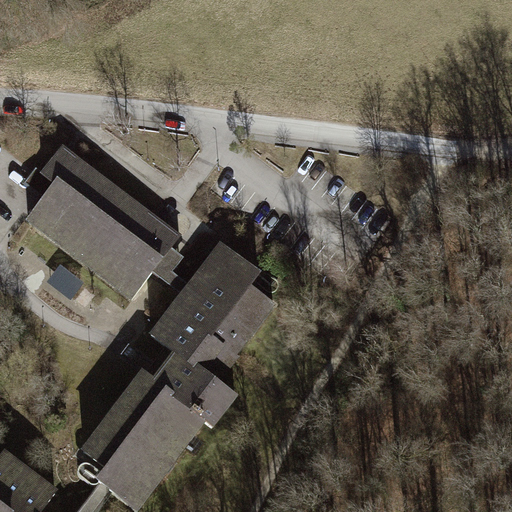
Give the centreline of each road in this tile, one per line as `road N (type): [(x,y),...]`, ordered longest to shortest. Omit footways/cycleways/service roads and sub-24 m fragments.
road 1 (track): [(511,147),(444,152),(268,511)]
road 2 (residential): [(444,152),(0,97)]
